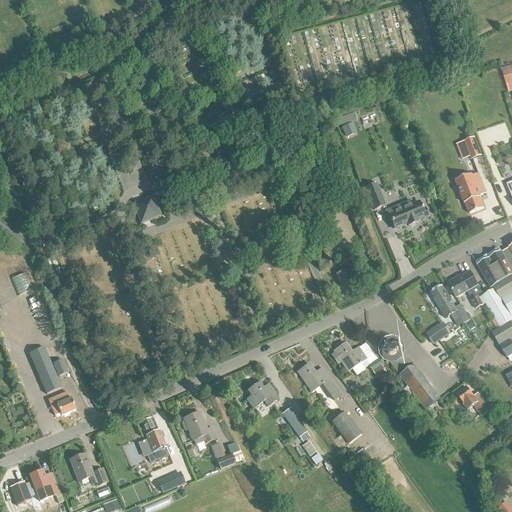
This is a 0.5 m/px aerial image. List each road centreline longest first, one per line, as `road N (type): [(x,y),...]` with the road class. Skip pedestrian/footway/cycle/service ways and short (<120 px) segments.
road 1 (residential): [(0,462),(344,315),(511,225)]
road 2 (unknown): [(376,297),(441,377),(468,373),(499,341)]
